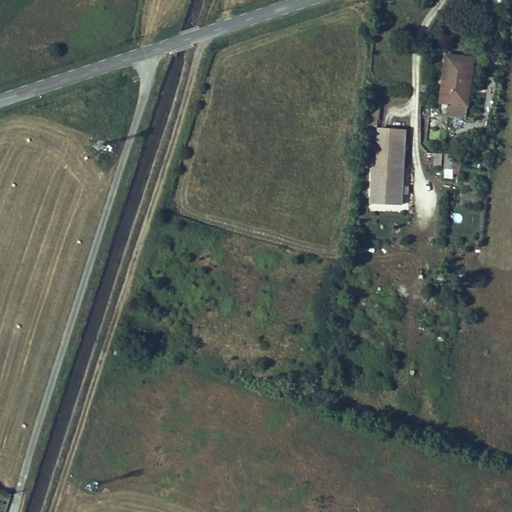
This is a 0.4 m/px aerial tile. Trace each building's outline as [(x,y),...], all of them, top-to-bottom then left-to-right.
[(450,55),(444,101),(469,104),(472,78),(469,78),(472,58),(450,55)] [(374,96),(370,124),(376,124),(380,96),(374,96)] [(376,124),(370,124),(368,143),(374,144),(376,124)] [(380,126),(377,148),(402,152),(406,129),(380,126)] [(402,152),(377,148),(377,154),(376,162),(398,165),(401,163),(402,152)] [(376,162),(377,154),(372,154),(371,161),(366,200),(396,203),(401,163),(398,165),(376,162)] [(463,163),(447,162),(446,178),(462,179),(463,163)]
